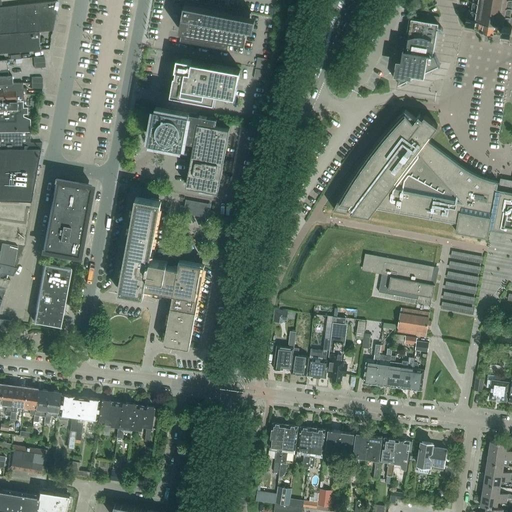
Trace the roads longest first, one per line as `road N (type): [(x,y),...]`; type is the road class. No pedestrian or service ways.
road 1 (unclassified): [(75,369),(143,0)]
road 2 (secondary): [(267,208),(355,0)]
road 3 (residential): [(80,511),(86,483),(164,495),(179,382)]
road 4 (secondary): [(336,0),(280,147),(267,208)]
road 5 (unclassified): [(473,420),(264,393)]
road 6 (secondary): [(213,474),(237,393),(243,322)]
road 7 (secondary): [(243,322),(213,474)]
